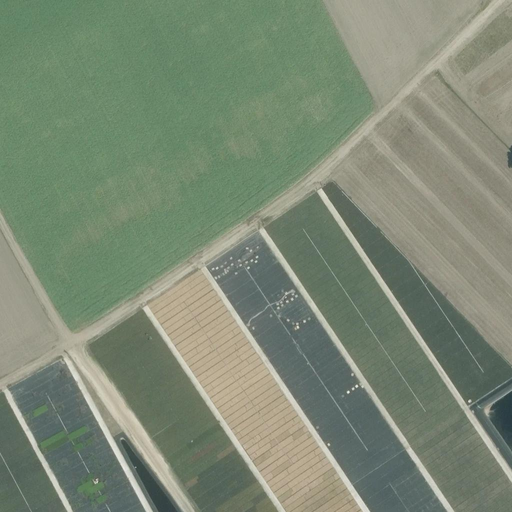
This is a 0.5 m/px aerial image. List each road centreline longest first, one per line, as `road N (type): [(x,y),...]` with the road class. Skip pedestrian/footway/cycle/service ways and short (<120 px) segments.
road 1 (track): [(72,341),(232,241),(426,74),(498,0)]
road 2 (track): [(72,341),(141,417),(204,511)]
road 3 (track): [(0,219),(72,341)]
